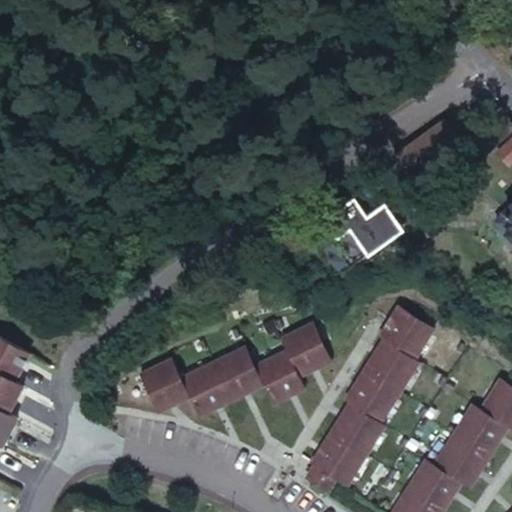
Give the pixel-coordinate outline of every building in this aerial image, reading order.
[(511,127),(511,123),(500,111),(470,138),(484,153),(511,127)] [(442,118),(390,151),(396,159),(408,177),(414,185),(465,149),(442,117),(442,118)] [(511,138),(499,150),(509,162),(511,159),(511,138)] [(396,159),(384,169),(397,186),(408,177),(396,159)] [(381,339),(385,342),(415,362),(434,333),(400,310),(381,339)] [(313,327),(284,341),(289,351),(301,378),(331,364),(313,327)] [(0,372),(15,381),(30,353),(0,337),(0,372)] [(385,342),(365,371),(399,394),(419,365),(415,362),(385,342)] [(246,346),(215,362),(233,398),(265,383),(256,366),(246,346)] [(289,351),(256,366),(265,383),(275,403),(306,388),(289,351)] [(173,356),(141,372),(160,410),(192,394),(183,377),(173,356)] [(215,362),(183,377),(192,394),(202,414),(233,398),(215,362)] [(399,394),(365,371),(345,400),(350,403),(379,423),(399,394)] [(0,407),(9,413),(24,386),(15,381),(0,372),(0,407)] [(511,387),(504,382),(484,411),(510,428),(511,429),(511,387)] [(350,403),(331,432),(365,455),(383,426),(379,423),(350,403)] [(476,405),(456,434),(490,457),(510,428),(484,411),(476,405)] [(0,445),(3,447),(18,418),(9,413),(0,407),(0,445)] [(365,455),(331,432),(311,463),(314,464),(306,478),(326,491),(335,477),(346,485),(365,455)] [(456,434),(437,463),(462,481),(470,486),(490,457),(456,434)] [(428,458),(409,486),(443,510),(462,481),(437,463),(428,458)] [(440,511),(443,510),(409,486),(392,511),(440,511)]
